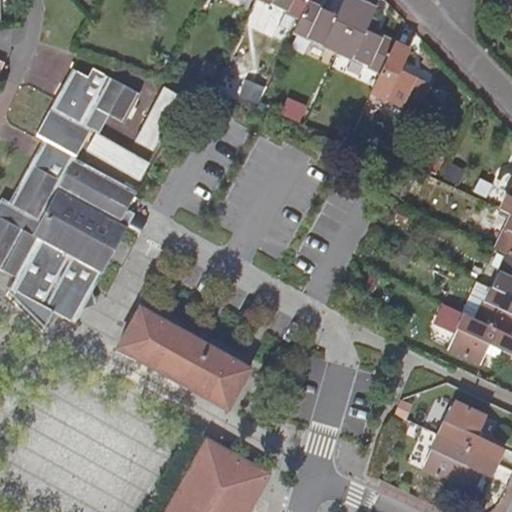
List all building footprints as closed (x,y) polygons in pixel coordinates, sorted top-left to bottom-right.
[(260,0),(301,19),(308,4),(309,0),(260,0)] [(347,0),(339,17),(308,4),(301,19),(295,32),(339,52),(362,4),(353,0),(347,0)] [(376,10),(362,4),(339,52),(381,73),(394,45),(366,31),(376,10)] [(409,52),(394,45),(381,73),(370,95),(413,115),(427,86),(399,73),(409,52)] [(3,198),(0,204),(0,267),(18,277),(30,283),(23,295),(53,312),(76,324),(87,303),(134,217),(129,214),(137,197),(77,163),(93,135),(100,139),(110,119),(125,127),(142,98),(95,71),(90,80),(74,71),(36,139),(44,144),(11,202),(3,198)] [(459,178),(451,173),(448,179),(456,184),(459,178)] [(511,216),(497,248),(509,254),(511,255),(511,216)] [(511,255),(509,254),(493,286),(511,295),(511,255)] [(511,295),(493,286),(477,319),(509,334),(511,327),(511,295)] [(44,328),(53,312),(23,295),(22,297),(44,328)] [(511,352),(511,335),(509,334),(477,319),(466,314),(445,304),(436,324),(456,333),(450,347),(481,361),(489,343),(511,352)] [(229,410),(253,365),(144,306),(120,349),(229,410)] [(455,403),(440,436),(498,463),(504,448),(477,436),(486,418),(455,403)] [(491,477),(498,463),(440,436),(424,469),(475,493),(484,474),(491,477)] [(198,462),(170,511),(250,511),(271,474),(210,441),(198,462)]
